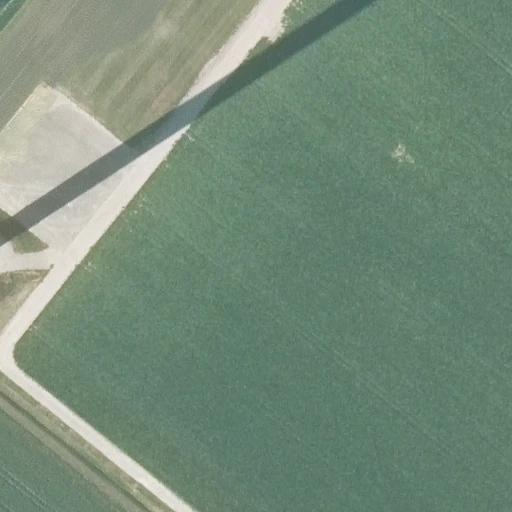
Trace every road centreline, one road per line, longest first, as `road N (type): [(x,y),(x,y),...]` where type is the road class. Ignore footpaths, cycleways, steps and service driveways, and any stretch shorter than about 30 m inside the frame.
road 1 (track): [(280,0),(0,346)]
road 2 (track): [(0,362),(186,511)]
